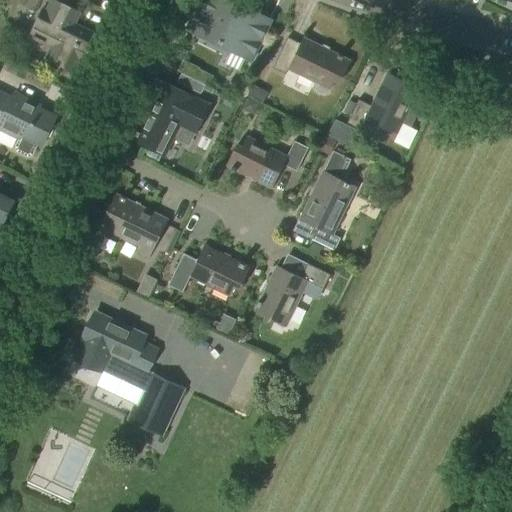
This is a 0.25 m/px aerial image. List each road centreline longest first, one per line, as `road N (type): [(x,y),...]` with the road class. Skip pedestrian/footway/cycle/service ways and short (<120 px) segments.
road 1 (residential): [(268,236),(77,154)]
road 2 (unclassified): [(0,307),(77,154)]
road 3 (unclassified): [(77,154),(147,0)]
road 4 (unknown): [(31,245),(169,311)]
road 5 (unclassified): [(511,31),(362,0)]
